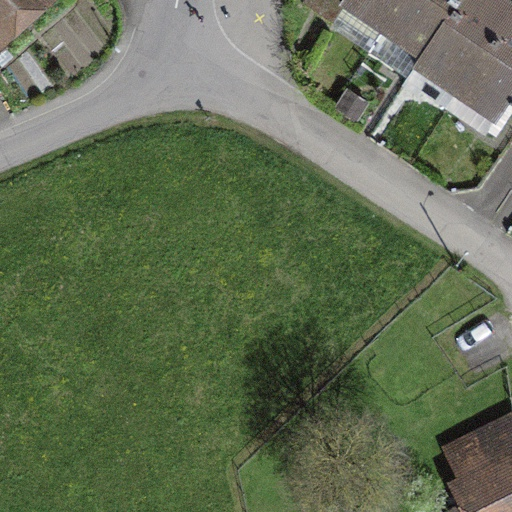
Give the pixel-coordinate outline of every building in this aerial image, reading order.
[(0,0),(0,25),(27,0),(0,0)] [(346,4),(384,30),(404,0),(304,0),(303,2),(333,22),(346,4)] [(404,0),(384,30),(423,56),(461,0),(404,0)] [(416,66),(456,94),(511,9),(511,0),(461,0),(423,56),(416,66)] [(511,9),(456,94),(496,121),(511,97),(511,9)] [(511,511),(511,433),(453,460),(463,483),(454,487),(465,511),(511,511)]
